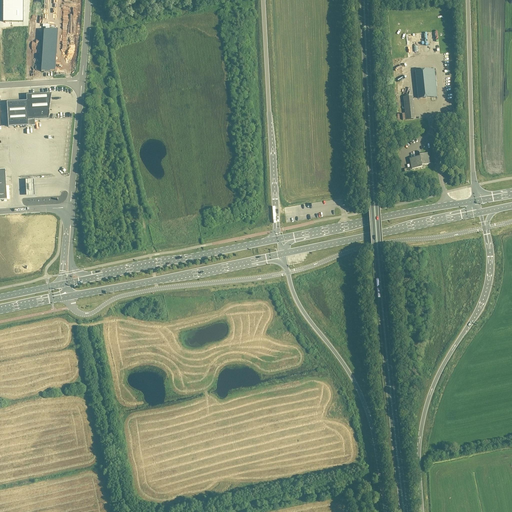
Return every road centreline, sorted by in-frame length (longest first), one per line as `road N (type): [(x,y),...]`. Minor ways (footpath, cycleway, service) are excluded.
road 1 (trunk): [(403,511),(363,0)]
road 2 (trunk): [(422,511),(421,424),(435,379),(483,292),(483,228)]
road 3 (trunk): [(287,273),(295,299),(365,408),(385,511)]
road 4 (track): [(98,0),(149,256)]
road 5 (trunk): [(263,0),(277,239)]
road 6 (unclassified): [(71,307),(86,314),(124,295),(287,273)]
road 7 (primary): [(69,296),(282,254)]
road 8 (primary): [(277,239),(67,283)]
road 9 (primary): [(477,201),(277,239)]
road 10 (primary): [(282,254),(480,213)]
road 11 (unclassified): [(287,273),(374,244),(483,228)]
road 12 (trunk): [(477,201),(467,0)]
road 13 (unclassified): [(80,81),(70,211)]
